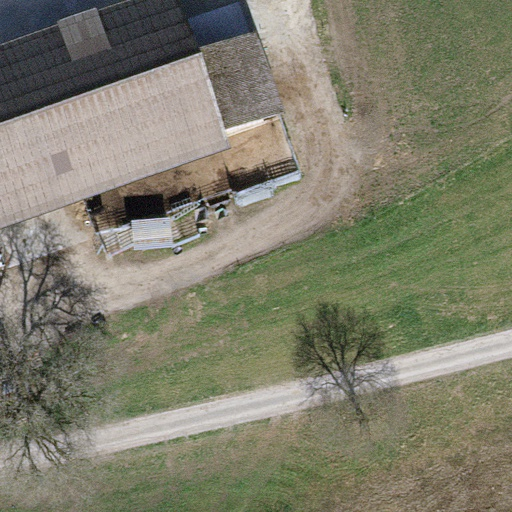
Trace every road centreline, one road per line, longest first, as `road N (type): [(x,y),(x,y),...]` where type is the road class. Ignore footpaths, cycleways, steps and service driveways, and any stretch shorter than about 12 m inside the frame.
road 1 (track): [(0,345),(221,250),(318,191),(324,151),(285,0)]
road 2 (track): [(511,341),(0,459)]
